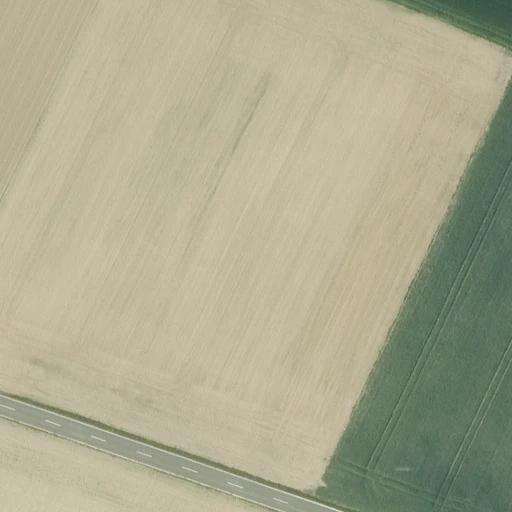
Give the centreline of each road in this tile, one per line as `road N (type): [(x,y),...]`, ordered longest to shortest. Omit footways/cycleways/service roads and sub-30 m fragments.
road 1 (unclassified): [(302,511),(0,408)]
road 2 (track): [(511,55),(380,0)]
